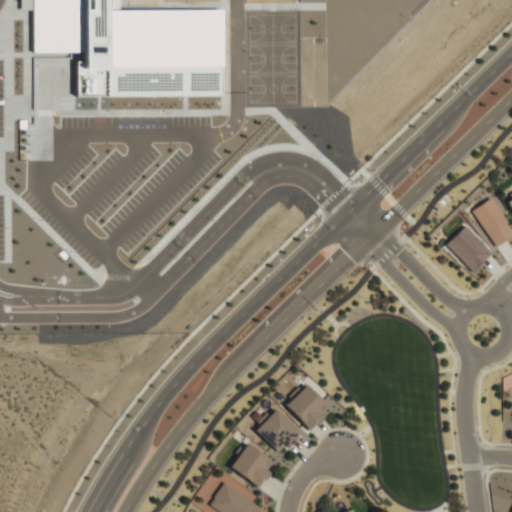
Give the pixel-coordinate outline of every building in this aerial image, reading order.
[(221,96),(220,9),(115,10),(115,0),(18,0),(19,9),(31,9),(31,52),(80,52),(80,59),(72,59),(72,97),(221,96)] [(511,237),(511,234),(492,198),(472,209),(493,248),(511,237)] [(444,244),(471,272),(491,253),(464,225),(444,244)] [(326,406),(305,384),(284,405),(308,430),(322,417),(319,413),(326,406)] [(287,447),(300,433),(274,409),(253,430),(275,450),(282,443),(287,447)] [(274,462),(245,443),(228,468),(257,487),(274,462)] [(257,511),(260,508),(223,482),(207,504),(218,511),(257,511)]
